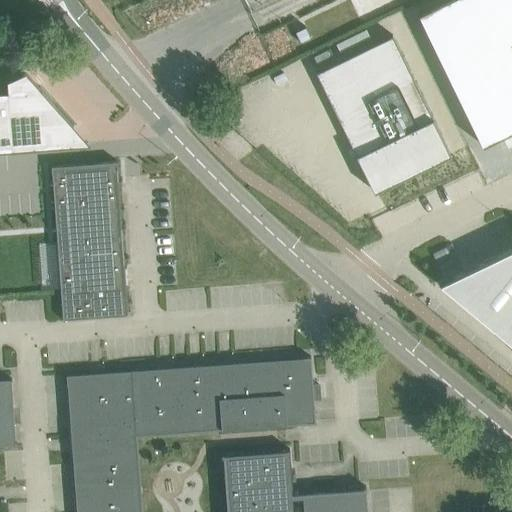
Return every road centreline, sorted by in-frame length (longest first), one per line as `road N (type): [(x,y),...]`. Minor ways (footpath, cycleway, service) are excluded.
road 1 (unclassified): [(344,298),(219,186),(81,26)]
road 2 (unclassified): [(511,437),(344,298)]
road 3 (unclassified): [(511,189),(413,235),(344,298)]
road 4 (unknown): [(155,115),(0,137)]
